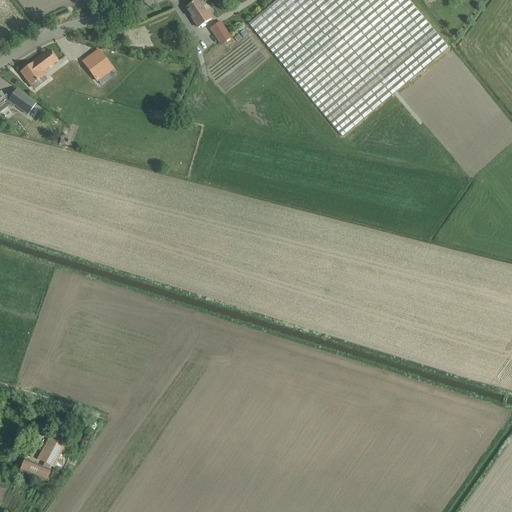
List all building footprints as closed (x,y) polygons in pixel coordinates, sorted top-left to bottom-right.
[(342,137),(448,48),(407,0),(276,0),(248,24),(342,137)] [(198,29),(212,20),(206,12),(205,13),(197,1),(185,9),(198,29)] [(231,38),(220,22),(209,29),(220,45),(231,38)] [(43,73),(58,61),(50,50),(20,73),(31,87),(45,76),(43,73)] [(113,70),(98,50),(82,62),(97,82),(113,70)] [(0,112),(1,112),(0,109),(0,104),(4,102),(12,108),(14,105),(28,115),(36,104),(16,90),(10,99),(6,95),(5,96),(6,96),(4,97),(0,92),(0,112)] [(24,460),(20,472),(45,482),(50,470),(49,470),(51,467),(61,472),(70,453),(64,449),(67,443),(59,439),(65,426),(58,422),(51,435),(50,435),(41,452),(47,455),(42,462),(44,463),(42,467),(24,460)]
